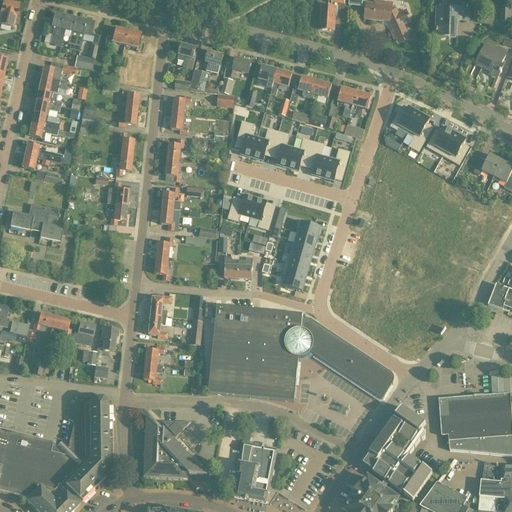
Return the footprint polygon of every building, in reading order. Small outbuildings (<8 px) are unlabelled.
[(365,20),(382,22),(383,19),(388,19),(389,21),(389,23),(393,32),(390,33),(394,41),(396,40),(401,38),(403,43),(410,40),(396,10),(392,9),(392,4),(375,2),(374,5),(366,5),(366,3),(362,3),(362,0),(348,0),(348,6),(364,8),(364,10),(366,11),(365,20)] [(3,3),(2,10),(0,9),(0,26),(13,30),(16,18),(18,7),(3,3)] [(445,40),(447,37),(456,38),(457,21),(468,21),(468,5),(458,5),(458,10),(438,9),(437,37),(438,39),(440,41),(443,41),(445,40)] [(321,6),(319,31),(335,32),(336,17),(336,7),(334,7),(321,6)] [(511,9),(500,9),(500,23),(511,23),(511,9)] [(60,49),(65,32),(68,19),(55,16),(52,26),(50,25),(48,35),(51,36),(49,45),(56,46),(56,48),(60,49)] [(80,22),(68,19),(65,32),(71,33),(68,45),(74,46),(80,22)] [(93,25),(80,22),(74,46),(80,48),(83,36),(90,38),(93,25)] [(105,42),(143,52),(144,46),(137,44),(139,34),(109,27),(105,42)] [(87,58),(94,60),(98,48),(97,48),(100,37),(94,36),(91,46),(90,46),(87,58)] [(511,49),(511,48),(511,39),(508,39),(508,40),(504,40),(503,46),(507,46),(506,47),(508,48),(507,50),(511,51),(511,49)] [(485,45),(475,65),(499,76),(503,67),(500,66),(507,52),(501,49),(499,51),(485,45)] [(181,46),(178,56),(177,61),(184,63),(182,69),(192,71),(196,54),(194,54),(195,49),(181,46)] [(208,53),(205,63),(203,72),(217,76),(223,56),(208,53)] [(94,61),(76,57),(74,68),(91,72),(94,61)] [(236,60),(233,70),(229,69),(227,78),(234,79),(236,72),(248,75),(251,64),(236,60)] [(61,73),(54,71),(43,69),(40,81),(65,86),(67,79),(60,78),(61,74),(73,76),(75,69),(63,66),(61,73)] [(272,89),(277,71),(262,67),(258,81),(269,84),(268,88),(272,89)] [(277,91),(276,90),(277,86),(288,89),(292,75),(277,71),(272,89),(270,96),(276,98),(277,91)] [(194,72),(191,83),(175,82),(174,91),(189,93),(218,96),(219,91),(206,88),(210,75),(194,72)] [(302,78),(298,92),(293,90),(287,113),(294,112),(295,108),(296,108),(300,92),(304,93),(302,98),(312,100),(317,82),(302,78)] [(38,92),(52,95),(57,96),(58,90),(64,92),(65,86),(40,81),(38,92)] [(227,91),(229,83),(222,81),(220,89),(227,91)] [(317,82),(312,100),(316,102),(317,97),(328,100),(332,86),(317,82)] [(85,102),(87,90),(79,89),(77,100),(85,102)] [(349,119),(356,93),(341,89),(337,103),(344,104),(343,108),(345,108),(342,118),(349,119)] [(52,95),(38,92),(35,104),(60,109),(61,104),(55,103),(56,102),(51,101),(52,95)] [(138,97),(129,96),(129,93),(122,93),(121,99),(126,99),(125,112),(136,113),(138,97)] [(253,109),(257,94),(250,93),(246,107),(253,109)] [(356,93),(349,119),(349,120),(348,122),(355,124),(357,116),(354,116),(357,108),(367,111),(371,97),(356,93)] [(234,98),(218,96),(217,108),(232,110),(234,98)] [(174,100),(172,116),(184,117),(185,104),(191,105),(191,99),(183,98),(183,101),(174,100)] [(71,111),(79,112),(80,102),(72,100),(71,111)] [(272,105),(268,104),(265,113),(270,114),(269,116),(278,118),(279,116),(285,118),(289,102),(282,100),(280,111),(272,109),(273,105),(272,105)] [(35,104),(33,115),(45,117),(47,118),(49,112),(59,114),(60,109),(35,104)] [(335,119),(337,110),(331,108),(325,130),(334,132),(337,120),(335,119)] [(395,120),(390,132),(406,140),(408,136),(417,117),(416,116),(417,114),(410,110),(409,113),(407,112),(401,123),(395,120)] [(69,119),(77,121),(78,113),(71,111),(69,119)] [(125,112),(124,124),(118,124),(118,129),(126,130),(126,127),(135,128),(136,113),(125,112)] [(305,125),(307,116),(302,114),(299,124),(305,125)] [(45,117),(33,115),(30,126),(57,132),(59,127),(43,123),(45,117)] [(307,116),(305,125),(324,130),(327,119),(312,115),(311,117),(307,116)] [(80,126),(87,127),(101,130),(103,120),(93,118),(82,117),(82,116),(80,126)] [(184,117),(172,116),(171,131),(180,132),(179,135),(187,136),(188,130),(182,129),(184,117)] [(417,117),(408,136),(419,141),(423,134),(428,122),(426,122),(427,119),(420,116),(419,118),(417,117)] [(77,124),(72,123),(71,122),(69,134),(74,135),(77,124)] [(243,122),(237,143),(244,145),(241,154),(252,157),(258,137),(250,135),(253,125),(243,122)] [(28,138),(43,141),(45,135),(51,136),(56,137),(57,132),(30,126),(28,138)] [(365,131),(353,127),(350,136),(362,140),(365,131)] [(258,137),(252,157),(263,160),(266,151),(273,153),(279,132),(268,129),(265,139),(258,137)] [(433,139),(427,150),(443,158),(445,154),(455,136),(453,135),(454,132),(447,129),(446,131),(444,130),(438,141),(433,139)] [(279,132),(273,153),(279,155),(277,164),(288,167),(293,147),(286,145),(289,135),(279,132)] [(455,136),(445,154),(456,159),(465,141),(464,140),(465,138),(458,134),(457,137),(455,136)] [(133,143),(125,142),(126,136),(120,136),(119,143),(122,143),(121,157),(131,158),(133,143)] [(293,147),(288,167),(299,170),(301,161),(308,163),(314,142),(304,139),(301,149),(293,147)] [(386,147),(397,153),(401,147),(386,139),(384,142),(386,147)] [(204,142),(192,140),(191,151),(203,152),(204,150),(207,151),(208,142),(204,142)] [(169,146),(168,162),(179,163),(180,150),(183,150),(184,142),(178,141),(177,147),(169,146)] [(314,142),(308,163),(315,165),(312,174),(323,177),(329,157),(321,155),(324,145),(323,145),(318,143),(314,142)] [(27,146),(24,158),(38,161),(48,163),(49,159),(50,157),(44,156),(45,150),(27,146)] [(59,149),(58,156),(71,159),(72,152),(59,149)] [(329,157),(323,177),(334,180),(337,171),(344,173),(350,152),(339,149),(336,159),(329,157)] [(490,156),(485,165),(479,162),(474,173),(480,176),(482,172),(494,178),(502,162),(490,156)] [(121,157),(119,170),(116,170),(115,177),(121,178),(122,172),(130,173),(131,158),(121,157)] [(38,161),(24,158),(21,170),(33,172),(34,166),(37,167),(38,161)] [(179,163),(168,162),(166,177),(174,178),(173,183),(179,184),(180,176),(177,176),(179,163)] [(511,166),(502,162),(494,178),(506,184),(504,189),(510,192),(509,192),(511,193),(511,178),(510,177),(511,172),(511,166)] [(58,177),(36,172),(35,179),(56,184),(58,177)] [(106,206),(115,207),(126,208),(128,193),(120,192),(120,187),(114,186),(114,191),(108,191),(106,206)] [(458,301),(506,215),(457,187),(450,199),(434,190),(392,264),(458,301)] [(203,199),(204,191),(187,189),(186,198),(203,199)] [(173,190),(172,196),(164,195),(162,210),(173,211),(180,212),(181,203),(174,203),(175,198),(178,198),(178,191),(173,190)] [(232,203),(227,221),(240,224),(242,217),(249,220),(255,200),(244,197),(241,206),(232,203)] [(255,200),(249,220),(257,222),(255,229),(268,232),(273,215),(263,212),(266,203),(255,200)] [(55,228),(56,219),(58,212),(30,206),(28,217),(12,214),(9,229),(30,234),(31,232),(40,234),(39,240),(60,245),(61,237),(73,239),(74,235),(66,233),(67,230),(55,228)] [(115,207),(114,215),(111,215),(110,227),(116,228),(116,222),(125,223),(126,208),(115,207)] [(168,232),(174,233),(175,225),(179,226),(180,212),(173,211),(162,210),(161,226),(169,226),(168,232)] [(300,223),(297,234),(315,239),(318,228),(310,226),(311,224),(303,221),(303,223),(300,223)] [(200,229),(199,238),(215,240),(215,241),(219,242),(220,234),(217,233),(217,231),(200,229)] [(297,234),(294,244),(312,249),(315,239),(297,234)] [(266,247),(267,241),(261,239),(259,245),(266,247)] [(159,245),(157,260),(168,261),(169,248),(172,248),(173,241),(167,240),(167,245),(159,245)] [(292,243),(289,254),(291,254),(309,259),(312,249),(294,244),(292,243)] [(265,248),(258,246),(256,254),(263,256),(265,248)] [(291,254),(288,265),(306,270),(309,259),(291,254)] [(225,259),(225,267),(224,280),(238,280),(238,262),(231,262),(231,259),(225,259)] [(168,261),(157,260),(155,275),(163,276),(163,282),(169,282),(169,275),(167,274),(168,261)] [(246,263),(238,262),(238,280),(251,281),(252,260),(246,260),(246,263)] [(288,265),(285,275),(303,280),(306,270),(288,265)] [(285,275),(282,286),(285,287),(284,289),(292,291),(292,289),(300,291),(303,280),(285,275)] [(503,311),(507,313),(511,301),(511,292),(496,286),(488,306),(502,312),(503,311)] [(153,299),(151,318),(166,320),(167,312),(163,312),(163,304),(171,305),(171,299),(162,298),(162,300),(153,299)] [(206,306),(205,318),(212,319),(213,307),(206,306)] [(193,323),(192,323),(190,346),(201,347),(203,324),(201,323),(202,309),(194,308),(193,323)] [(307,358),(310,355),(382,402),(392,386),(392,385),(393,383),(394,380),(393,377),(391,374),(310,321),(302,320),(302,316),(217,308),(208,395),(294,404),(298,360),(303,359),(307,358)] [(40,315),(38,324),(35,324),(33,331),(44,334),(46,329),(52,330),(55,319),(40,315)] [(166,320),(151,318),(149,337),(158,338),(158,340),(167,341),(168,335),(160,334),(161,327),(165,328),(166,320)] [(70,322),(55,319),(52,330),(65,333),(64,336),(59,335),(57,345),(67,347),(68,339),(69,340),(71,332),(68,332),(70,322)] [(0,332),(0,333),(16,337),(16,336),(26,338),(28,333),(27,333),(29,327),(12,323),(9,334),(0,332)] [(73,345),(80,347),(83,337),(93,339),(95,328),(80,325),(78,335),(75,334),(73,345)] [(103,331),(102,341),(98,341),(97,350),(103,350),(103,353),(114,354),(115,340),(117,340),(118,332),(103,331)] [(16,337),(0,333),(0,334),(0,339),(14,343),(16,337)] [(28,333),(26,338),(27,339),(26,343),(32,344),(34,335),(28,333)] [(147,351),(146,366),(157,368),(157,367),(158,355),(164,355),(164,350),(157,349),(156,352),(147,351)] [(95,367),(96,354),(83,352),(82,363),(86,363),(86,366),(95,367)] [(20,372),(23,359),(16,358),(14,370),(20,372)] [(45,364),(44,364),(44,363),(35,361),(32,375),(41,378),(42,374),(45,364)] [(157,368),(146,366),(144,382),(153,383),(153,386),(160,386),(161,380),(155,380),(156,375),(161,375),(162,367),(157,367),(157,368)] [(108,369),(95,367),(93,379),(106,381),(108,369)] [(511,375),(490,376),(491,394),(511,392),(511,375)] [(203,390),(204,380),(196,379),(195,390),(203,390)] [(443,443),(449,443),(449,452),(511,458),(511,421),(510,395),(439,401),(441,437),(443,437),(443,443)] [(0,491),(28,499),(25,502),(35,511),(72,511),(112,471),(111,409),(106,408),(106,404),(101,399),(94,399),(89,404),(89,409),(77,409),(66,450),(60,444),(57,448),(52,447),(50,443),(0,430),(0,491)] [(369,454),(371,456),(368,461),(369,468),(374,471),(373,474),(413,502),(432,475),(408,458),(420,441),(421,442),(422,441),(423,441),(424,441),(424,440),(425,440),(425,439),(425,438),(425,437),(425,436),(424,436),(425,435),(421,432),(425,425),(401,408),(369,454)] [(182,475),(189,475),(207,476),(163,428),(162,435),(146,417),(143,478),(188,481),(182,475)] [(175,437),(183,430),(183,431),(191,424),(163,422),(163,424),(169,430),(175,437)] [(242,444),(239,464),(237,476),(239,477),(235,500),(267,506),(271,484),(277,450),(249,445),(251,433),(243,432),(241,443),(242,444)] [(479,499),(480,499),(497,500),(496,505),(505,506),(505,508),(511,508),(511,467),(501,467),(484,465),(483,472),(480,493),(479,493),(479,499)] [(393,511),(394,510),(392,509),(398,501),(368,479),(362,487),(360,486),(348,503),(350,504),(344,511),(393,511)] [(437,483),(419,507),(429,511),(471,511),(463,508),(468,499),(437,483)] [(500,511),(511,511),(511,508),(505,508),(505,506),(496,505),(497,500),(480,499),(478,510),(497,511),(500,511)]
